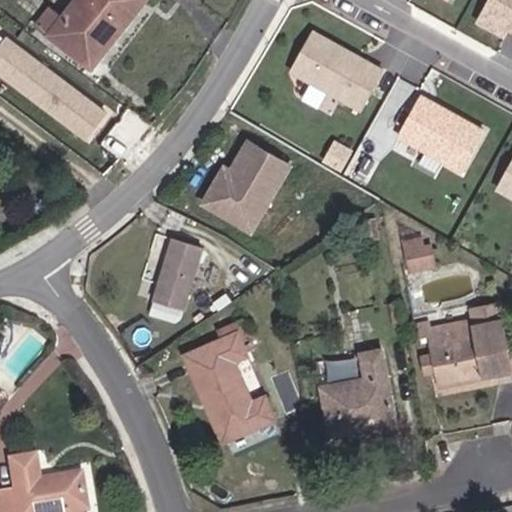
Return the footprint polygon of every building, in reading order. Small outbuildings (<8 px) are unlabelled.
[(26,25),(55,46),(63,37),(88,57),(129,0),(66,0),(52,20),(37,8),(26,25)] [(511,0),(494,0),(483,20),(510,35),(511,31),(511,0)] [(388,69),(319,30),(297,69),(366,108),(388,69)] [(0,70),(93,139),(115,109),(13,33),(0,50),(0,70)] [(63,37),(55,46),(80,66),(88,57),(63,37)] [(302,97),(328,110),(336,93),(310,81),(302,97)] [(489,130),(466,117),(464,121),(459,118),(461,114),(427,95),(404,134),(467,170),(489,130)] [(227,168),(219,164),(196,206),(248,235),(287,166),(242,141),(227,168)] [(373,224),(361,226),(365,246),(377,245),(373,224)] [(144,304),(174,315),(194,254),(164,244),(144,304)] [(430,250),(404,255),(407,271),(432,267),(430,250)] [(474,310),(477,326),(504,321),(501,305),(474,310)] [(431,314),(421,316),(424,333),(434,331),(431,314)] [(442,381),(511,368),(511,366),(504,321),(477,326),(479,336),(458,339),(456,327),(437,330),(440,343),(436,344),(436,348),(440,366),(442,381)] [(174,362),(212,449),(264,428),(227,341),(174,362)] [(436,348),(425,350),(429,368),(440,366),(436,348)] [(314,395),(321,428),(337,425),(340,441),(387,431),(373,359),(356,361),(360,388),(314,395)] [(324,444),(340,441),(337,425),(321,428),(324,444)] [(64,511),(76,510),(72,475),(28,480),(26,458),(3,460),(7,489),(0,490),(0,511),(64,511)]
